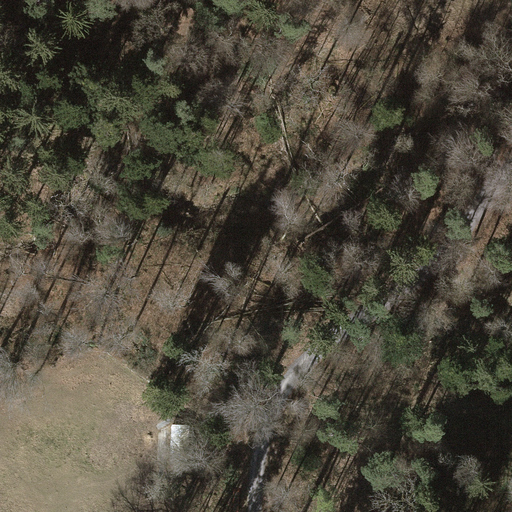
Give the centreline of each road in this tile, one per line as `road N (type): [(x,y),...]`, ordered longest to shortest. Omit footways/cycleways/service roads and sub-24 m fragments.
road 1 (track): [(511,170),(436,263),(339,329),(291,374),(269,417),(257,511)]
road 2 (track): [(269,0),(137,24),(7,0)]
